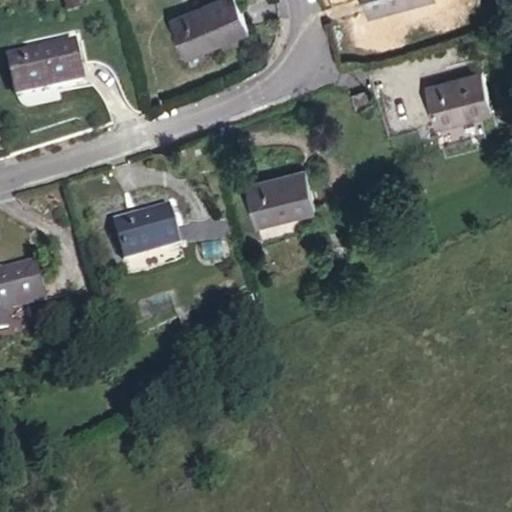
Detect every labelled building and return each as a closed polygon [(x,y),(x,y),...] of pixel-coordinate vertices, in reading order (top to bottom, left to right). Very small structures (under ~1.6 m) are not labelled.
[(366,0),(374,32),(441,11),(437,0),(366,0)] [(258,43),(243,5),(178,30),(192,69),(258,43)] [(28,109),(97,92),(96,91),(87,53),(17,70),(28,109)] [(480,62),(425,81),(436,117),(493,101),(480,62)] [(321,230),(311,192),(252,210),(262,247),(321,230)] [(185,267),(175,228),(116,244),(126,282),(185,267)] [(0,290),(0,350),(16,346),(11,328),(49,316),(38,279),(0,290)]
